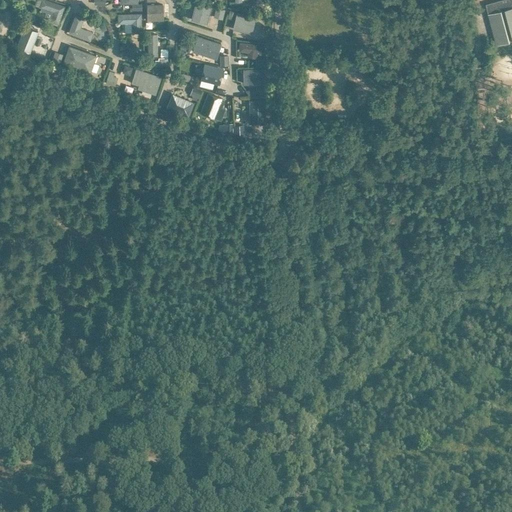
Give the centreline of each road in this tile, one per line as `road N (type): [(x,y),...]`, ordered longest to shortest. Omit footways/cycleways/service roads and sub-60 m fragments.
road 1 (track): [(511,143),(313,138),(267,163),(0,55)]
road 2 (track): [(167,124),(99,369),(287,398)]
road 3 (track): [(294,511),(281,153)]
road 4 (track): [(289,458),(0,463)]
road 5 (track): [(281,153),(276,0)]
road 6 (track): [(169,0),(172,26),(227,41),(233,92)]
